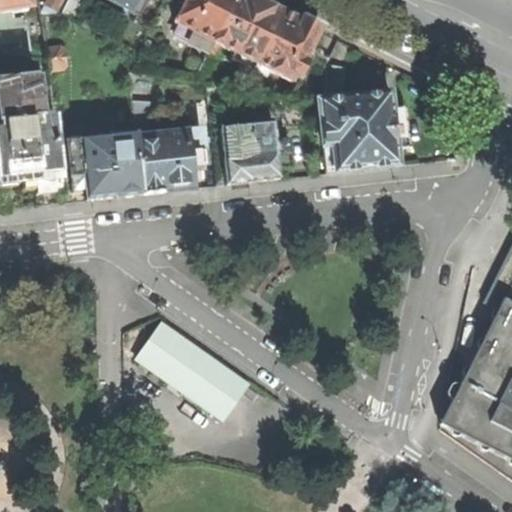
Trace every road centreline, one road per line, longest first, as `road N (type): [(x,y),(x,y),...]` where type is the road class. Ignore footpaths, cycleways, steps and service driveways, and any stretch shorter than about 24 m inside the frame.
road 1 (unclassified): [(119,235),(137,269),(390,446)]
road 2 (residential): [(451,199),(119,235)]
road 3 (unclassified): [(390,446),(451,199)]
road 4 (residential): [(451,199),(480,181),(511,91)]
